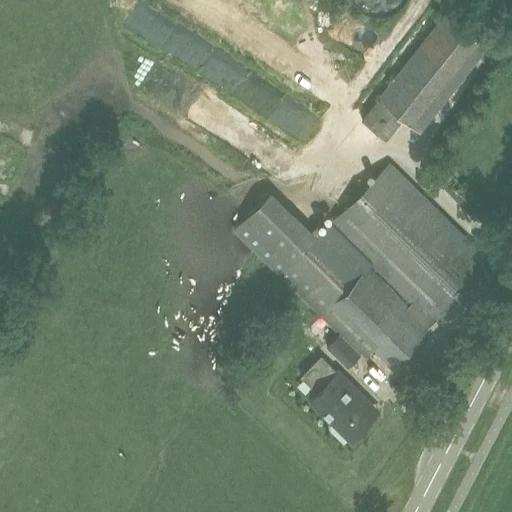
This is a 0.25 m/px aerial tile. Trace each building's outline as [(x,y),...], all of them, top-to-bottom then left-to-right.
[(179,0),(202,8),(205,0),(179,0)] [(250,0),(320,43),(333,22),(296,0),(250,0)] [(373,16),(380,17),(385,16),(391,14),(399,10),(402,7),(406,1),(406,0),(351,0),(352,2),(356,7),(359,10),(367,14),(373,16)] [(419,131),(487,45),(445,12),(379,98),(361,120),(386,139),(403,118),(419,131)] [(353,23),(345,45),(376,56),(384,34),(353,23)] [(262,103),(270,85),(228,66),(220,85),(262,103)] [(357,349),(365,356),(373,348),(390,365),(491,262),(389,162),(305,247),(259,202),(233,228),(340,332),(325,345),(347,367),(361,353),(357,349)] [(351,437),(373,416),(362,405),(368,399),(322,354),(302,375),(318,391),(311,397),(351,437)]
